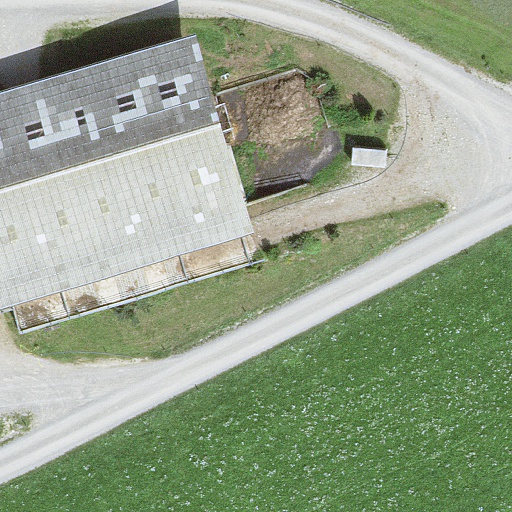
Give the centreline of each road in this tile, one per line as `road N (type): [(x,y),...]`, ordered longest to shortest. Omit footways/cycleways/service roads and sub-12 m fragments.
road 1 (track): [(0,480),(436,258),(511,211)]
road 2 (track): [(511,131),(261,15),(153,0)]
